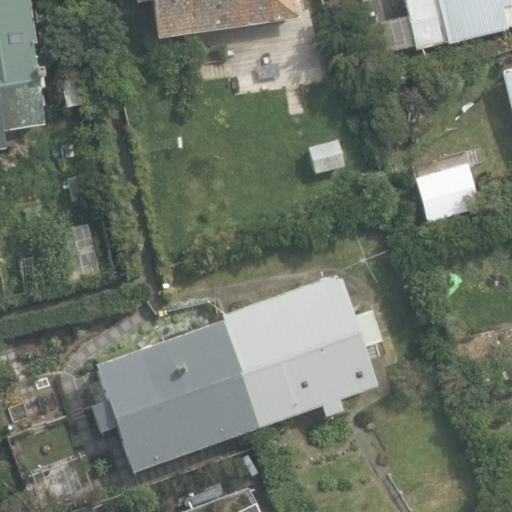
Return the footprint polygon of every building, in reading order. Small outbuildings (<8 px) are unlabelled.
[(0,0),(0,139),(1,140),(0,129),(0,120),(44,114),(28,0),(0,0)] [(148,0),(154,38),(302,17),(299,0),(148,0)] [(511,0),(400,0),(411,40),(441,32),(444,44),(511,25),(511,0)] [(348,162),(341,138),(309,146),(316,170),(348,162)] [(91,210),(32,218),(41,283),(101,275),(91,210)] [(112,416),(129,463),(316,396),(320,406),(341,399),(337,388),(377,374),(364,336),(375,332),(363,300),(348,305),(335,268),(90,357),(102,390),(85,396),(95,423),(112,416)]
